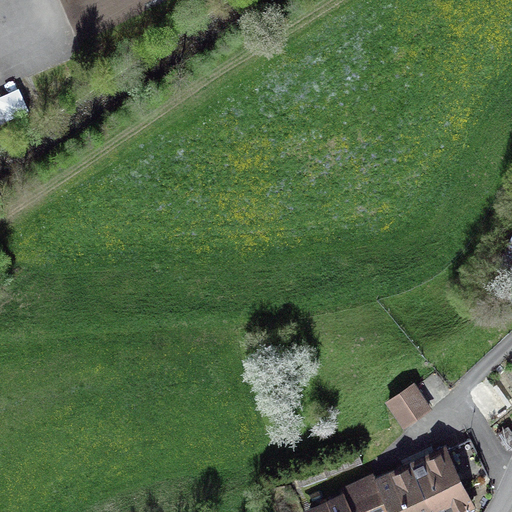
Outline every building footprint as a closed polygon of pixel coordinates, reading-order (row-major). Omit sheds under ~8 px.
[(511,237),(499,264),(511,270),(511,269),(511,237)] [(411,385),(386,402),(402,426),(427,409),(411,385)] [(411,466),(432,511),(451,511),(470,504),(463,490),(487,479),(468,439),(411,466)] [(388,511),(432,511),(411,466),(375,482),(388,511)] [(388,511),(375,482),(373,477),(356,485),(359,489),(342,497),(342,496),(309,511),(388,511)]
